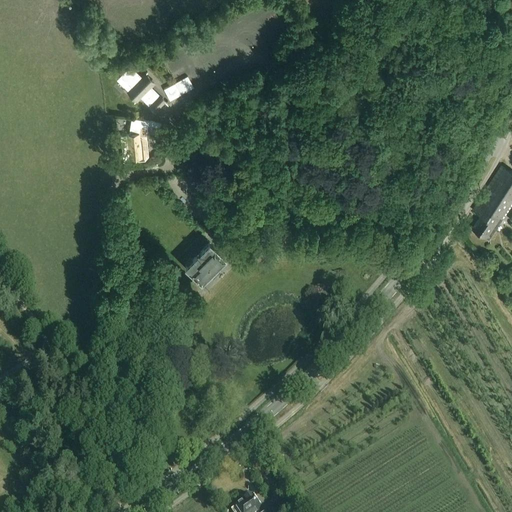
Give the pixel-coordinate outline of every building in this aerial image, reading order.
[(131,68),(122,77),(132,87),(128,91),(137,100),(141,96),(155,110),(164,101),(150,87),(154,83),(145,74),(141,78),(131,68)] [(189,77),(177,84),(183,95),(195,88),(189,77)] [(133,118),(131,134),(140,133),(140,135),(146,135),(147,132),(158,134),(160,123),(133,118)] [(140,133),(121,135),(123,158),(138,157),(138,160),(143,160),(145,160),(148,155),(148,153),(146,135),(140,135),(140,133)] [(472,211),(480,216),(472,229),(488,239),(502,218),(503,219),(511,205),(511,171),(502,165),(472,211)] [(186,262),(188,263),(185,266),(201,282),(225,258),(209,242),(193,258),(191,257),(189,258),(187,259),(186,262)] [(268,511),(267,509),(262,511),(252,497),(234,508),(235,509),(231,511),(268,511)]
